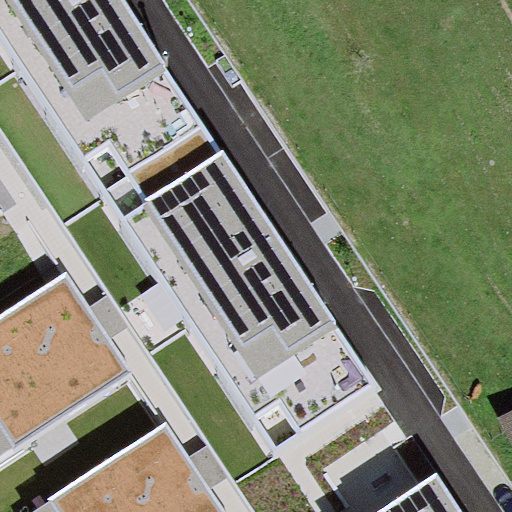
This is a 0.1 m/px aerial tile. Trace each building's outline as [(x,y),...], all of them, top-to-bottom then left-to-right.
[(110,0),(0,0),(0,44),(106,203),(203,138),(110,0)] [(218,161),(120,225),(274,460),(372,396),(218,161)] [(81,294),(67,273),(0,315),(0,455),(131,371),(81,294)] [(511,423),(499,432),(511,451),(511,423)] [(224,511),(179,441),(170,427),(38,511),(224,511)] [(458,511),(432,475),(379,511),(458,511)]
